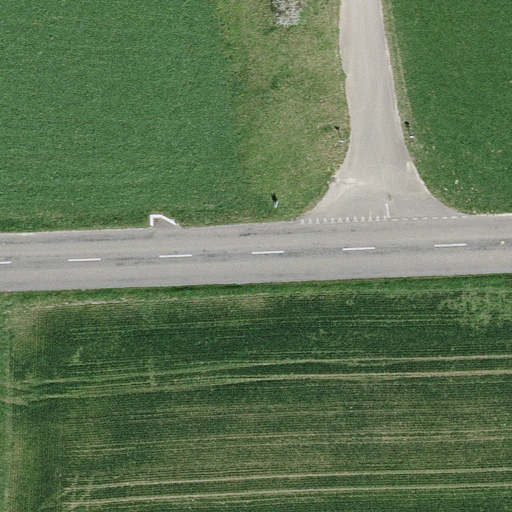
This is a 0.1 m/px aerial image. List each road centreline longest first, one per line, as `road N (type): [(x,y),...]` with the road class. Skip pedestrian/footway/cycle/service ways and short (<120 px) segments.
road 1 (secondary): [(511,242),(0,265)]
road 2 (track): [(352,0),(393,248)]
